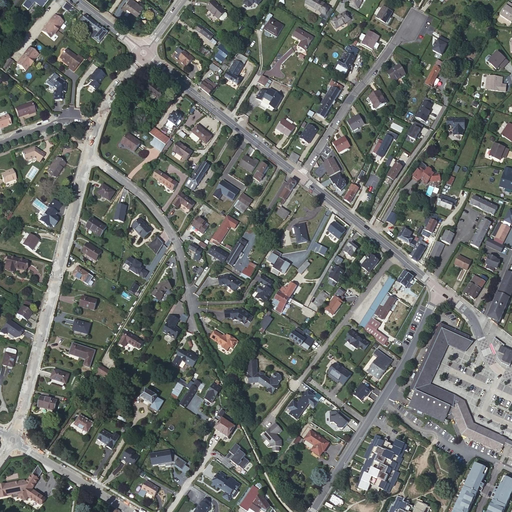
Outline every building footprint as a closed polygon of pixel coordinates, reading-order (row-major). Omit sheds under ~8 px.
[(45,0),(27,0),(23,6),(28,10),(31,5),(38,11),(41,7),(41,8),(47,1),(45,0)] [(127,0),(122,9),(125,11),(127,9),(136,16),(143,7),(133,0),(127,0)] [(326,20),(333,9),(325,5),(324,6),(320,3),(320,2),(317,0),(307,0),(306,3),(322,13),(320,17),(326,20)] [(354,0),(351,6),(357,10),(362,0),(354,0)] [(214,2),(207,9),(218,20),(226,12),(214,2)] [(511,21),(511,9),(511,10),(511,9),(511,4),(509,2),(500,15),(511,23),(511,21)] [(380,16),(378,15),(376,18),(385,24),(389,16),(390,17),(393,12),(383,6),(381,11),(382,12),(380,16)] [(342,16),(341,15),(331,21),(335,28),(350,20),(347,13),(342,16)] [(55,15),(42,31),(50,38),(54,34),(55,34),(60,28),(59,27),(63,22),(55,15)] [(84,15),(83,16),(80,20),(90,28),(91,28),(95,23),(84,15)] [(264,31),(277,38),(283,27),(270,20),(272,18),(269,16),(265,22),(268,23),(264,31)] [(98,43),(106,34),(107,33),(95,23),(91,28),(93,30),(89,36),(98,43)] [(195,31),(210,41),(214,37),(199,25),(195,31)] [(298,47),(305,51),(313,38),(298,29),(293,37),(301,42),(298,47)] [(363,41),(362,45),(373,50),(376,49),(377,49),(380,45),(376,43),(380,37),(369,31),(366,36),(364,35),(361,40),(363,41)] [(214,37),(210,41),(215,45),(219,41),(214,37)] [(432,50),(441,55),(448,41),(440,37),(436,44),(435,43),(435,44),(434,46),(433,46),(434,47),(432,50)] [(230,52),(223,46),(216,57),(223,62),(230,52)] [(354,57),(359,49),(352,46),(349,51),(342,62),(339,60),(333,69),(346,76),(352,64),(353,62),(355,58),(354,57)] [(29,48),(16,64),(25,71),(29,66),(30,67),(35,60),(34,59),(38,55),(29,48)] [(72,66),(70,69),(73,72),(82,61),(77,57),(66,49),(60,58),(63,60),(72,66)] [(179,58),(182,61),(183,62),(181,63),(186,67),(194,58),(190,55),(189,56),(185,52),(179,58)] [(488,56),(485,59),(485,60),(488,62),(496,70),(499,66),(501,64),(504,67),(509,62),(497,52),(492,57),(489,55),(488,56)] [(241,54),(238,59),(244,62),(246,58),(241,54)] [(234,77),(244,62),(238,59),(236,61),(233,60),(227,70),(230,72),(225,79),(237,86),(240,81),(234,77)] [(68,68),(70,69),(72,66),(63,60),(62,61),(70,67),(68,68)] [(439,68),(442,63),(438,61),(425,84),(432,87),(442,69),(439,68)] [(213,64),(209,69),(215,73),(216,71),(221,75),(223,71),(220,70),(221,69),(213,64)] [(391,72),(390,70),(387,72),(392,82),(400,77),(401,78),(406,75),(400,65),(395,68),(396,70),(391,72)] [(97,70),(90,79),(93,81),(89,86),(96,90),(99,85),(98,84),(105,76),(97,70)] [(262,76),(258,82),(264,86),(265,86),(269,80),(262,76)] [(506,84),(502,84),(499,84),(500,77),(487,76),(486,89),(505,91),(506,84)] [(61,101),(62,95),(62,93),(64,93),(65,93),(66,85),(63,83),(64,82),(59,78),(55,82),(56,83),(53,87),(56,89),(56,92),(54,92),(53,101),(61,101)] [(209,95),(216,86),(214,84),(212,85),(206,80),(200,88),(209,95)] [(325,94),(335,100),(343,87),(331,81),(329,86),(330,86),(325,94)] [(164,94),(149,82),(145,88),(159,100),(164,94)] [(267,92),(261,89),(255,98),(261,102),(264,98),(271,103),(268,106),(274,110),(282,98),(277,95),(277,93),(270,88),(267,92)] [(376,109),(387,103),(382,95),(379,91),(369,97),(376,109)] [(325,118),(335,100),(325,94),(320,103),(323,105),(318,114),(325,118)] [(416,117),(424,121),(427,116),(426,116),(427,114),(429,112),(428,111),(433,101),(426,97),(416,117)] [(264,98),(261,102),(268,106),(271,103),(264,98)] [(17,116),(27,113),(33,111),(33,109),(30,102),(30,101),(14,107),(17,116)] [(175,126),(181,117),(173,112),(167,121),(175,126)] [(0,127),(2,126),(2,128),(10,125),(7,115),(0,117),(0,127)] [(360,127),(364,125),(360,117),(359,115),(347,122),(352,131),(360,126),(360,127)] [(177,128),(184,119),(181,117),(175,126),(177,128)] [(453,118),(446,118),(445,126),(452,126),(452,128),(454,130),(453,131),(453,134),(454,136),(462,136),(462,133),(463,132),(463,130),(464,130),(465,119),(458,119),(458,120),(453,120),(453,118)] [(284,122),(285,121),(283,119),(276,128),(283,133),(283,134),(288,138),(295,128),(290,124),(289,126),(284,122)] [(409,137),(415,140),(416,137),(418,138),(420,134),(418,134),(420,129),(421,130),(423,126),(415,122),(413,125),(411,125),(406,135),(410,136),(409,137)] [(511,140),(511,125),(509,123),(501,134),(511,141),(511,140)] [(309,144),(312,139),(311,138),(317,129),(309,124),(300,138),(309,144)] [(211,137),(198,126),(196,129),(194,128),(191,132),(192,133),(193,134),(191,137),(196,141),(198,138),(205,143),(211,137)] [(154,128),(149,134),(154,138),(165,146),(170,140),(154,128)] [(140,143),(127,134),(121,142),(129,148),(134,152),(140,143)] [(381,144),(376,154),(382,158),(393,139),(386,136),(381,144)] [(338,141),(333,144),(338,153),(346,148),(347,149),(350,147),(345,137),(341,139),(340,138),(337,140),(338,141)] [(165,146),(154,138),(150,145),(161,153),(163,149),(165,146)] [(191,152),(178,143),(173,150),(186,160),(191,152)] [(372,153),(376,154),(381,144),(378,143),(372,153)] [(500,161),(501,157),(502,154),(506,156),(508,150),(494,144),(489,156),(500,161)] [(34,159),(39,162),(44,155),(35,148),(22,153),(25,162),(34,159)] [(289,158),(296,164),(300,157),(292,152),(289,158)] [(247,157),(244,155),(238,165),(251,173),(258,162),(255,160),(253,163),(247,159),(247,157)] [(56,158),(47,171),(55,178),(65,164),(56,158)] [(322,164),(325,169),(327,168),(330,173),(328,174),(329,177),(339,172),(335,164),(336,164),(333,158),(322,164)] [(190,179),(189,178),(185,185),(193,191),(208,167),(208,164),(206,163),(203,163),(201,162),(190,179)] [(267,166),(262,163),(252,178),(258,182),(263,175),(262,174),(267,166)] [(396,164),(388,177),(393,181),(402,167),(396,164)] [(420,176),(422,177),(425,179),(427,181),(430,177),(430,176),(433,178),(442,176),(440,170),(435,172),(432,170),(432,168),(428,166),(426,170),(420,166),(413,175),(419,179),(420,176)] [(511,177),(510,176),(511,174),(511,170),(511,169),(505,167),(499,186),(511,190),(511,177)] [(17,180),(13,171),(6,173),(2,175),(5,184),(17,180)] [(365,173),(361,171),(357,178),(361,181),(365,173)] [(453,171),(447,183),(451,185),(457,173),(453,171)] [(173,182),(170,181),(156,172),(152,178),(157,181),(157,180),(158,181),(166,187),(167,186),(172,190),(176,184),(173,182)] [(339,173),(330,178),(334,186),(335,185),(337,188),(341,191),(346,185),(345,183),(346,182),(344,179),(343,180),(339,173)] [(290,179),(290,180),(277,202),(282,205),(296,184),(296,183),(290,179)] [(222,181),(212,196),(218,200),(221,194),(232,201),(238,192),(228,185),(227,185),(226,184),(222,181)] [(351,184),(343,199),(349,204),(359,188),(351,184)] [(114,193),(103,185),(97,193),(109,201),(114,193)] [(194,204),(180,194),(172,205),(176,208),(180,203),(189,210),(194,204)] [(239,202),(247,207),(251,202),(241,195),(237,201),(239,202)] [(457,201),(444,196),(440,205),(446,208),(451,210),(453,206),(455,206),(457,201)] [(498,208),(473,196),(470,204),(474,206),(483,211),(489,214),(494,216),(498,208)] [(61,206),(53,200),(48,207),(49,208),(39,221),(41,223),(47,227),(48,226),(50,228),(51,226),(54,227),(57,223),(56,221),(58,219),(55,217),(57,214),(56,213),(61,206)] [(243,213),(247,207),(239,202),(235,207),(243,213)] [(126,206),(117,205),(114,221),(123,222),(126,206)] [(289,213),(280,207),(276,214),(284,220),(289,213)] [(391,212),(386,221),(394,225),(399,217),(391,212)] [(436,221),(439,216),(432,213),(430,216),(430,217),(436,221)] [(211,239),(219,244),(229,227),(234,229),(238,223),(227,216),(225,218),(211,239)] [(192,225),(196,228),(199,231),(198,231),(202,234),(207,227),(204,225),(205,223),(198,217),(192,225)] [(91,219),(89,222),(91,224),(87,229),(100,237),(106,228),(91,219)] [(151,231),(140,219),(132,227),(143,239),(151,231)] [(472,242),(471,245),(478,249),(492,223),(484,219),(482,223),(479,229),(475,235),(472,242)] [(428,220),(424,230),(432,233),(437,223),(431,220),(430,221),(428,220)] [(327,231),(328,231),(333,236),(334,236),(341,228),(334,223),(327,231)] [(307,241),(303,225),(294,227),(295,229),(291,229),(293,234),(296,234),(298,243),(307,241)] [(511,229),(502,225),(496,238),(505,243),(511,229)] [(414,247),(417,242),(414,241),(409,238),(412,233),(404,228),(398,238),(414,247)] [(429,233),(423,231),(420,237),(425,240),(429,233)] [(445,231),(440,241),(448,245),(449,243),(452,238),(453,235),(445,231)] [(26,233),(20,242),(23,244),(23,245),(32,251),(38,241),(27,234),(28,233),(27,233),(26,233)] [(156,254),(163,244),(157,238),(148,246),(156,254)] [(488,238),(485,244),(501,252),(504,246),(488,238)] [(246,243),(241,240),(226,264),(231,266),(246,243)] [(417,263),(417,262),(425,248),(427,246),(422,243),(418,241),(417,242),(414,247),(410,255),(413,257),(412,260),(417,263)] [(444,245),(436,242),(427,262),(434,265),(444,245)] [(101,252),(87,243),(82,252),(95,260),(101,252)] [(327,250),(315,243),(311,250),(317,253),(318,252),(324,255),(327,250)] [(350,243),(343,252),(350,258),(357,249),(350,243)] [(202,251),(192,245),(189,250),(195,254),(193,259),(198,261),(200,257),(199,256),(202,251)] [(224,263),(228,255),(213,246),(208,254),(224,263)] [(281,254),(274,249),(267,260),(271,263),(270,264),(273,266),(272,267),(281,273),(282,273),(283,271),(285,272),(290,265),(279,258),(281,254)] [(367,259),(362,265),(361,267),(369,273),(378,261),(369,254),(366,258),(367,259)] [(488,265),(486,268),(493,271),(494,267),(497,268),(500,261),(496,259),(494,258),(494,257),(489,255),(486,264),(488,265)] [(459,256),(455,264),(467,271),(471,262),(459,256)] [(12,267),(14,268),(25,271),(27,262),(7,257),(4,270),(11,271),(12,267)] [(137,274),(144,278),(147,272),(142,269),(139,267),(141,264),(135,261),(134,262),(128,259),(125,264),(130,268),(129,270),(137,275),(137,274)] [(309,265),(305,262),(297,272),(300,275),(309,265)] [(256,267),(250,263),(246,270),(244,269),(241,273),(250,278),(256,267)] [(329,277),(336,282),(343,271),(335,266),(332,270),(333,270),(331,272),(328,276),(329,277)] [(83,282),(88,274),(77,267),(72,275),(83,282)] [(491,320),(498,325),(511,290),(511,271),(509,270),(505,280),(503,279),(500,288),(501,289),(499,293),(498,293),(497,293),(499,294),(496,301),(494,300),(491,309),(492,310),(489,318),(492,319),(491,320)] [(405,288),(413,278),(404,271),(396,282),(394,287),(397,290),(401,285),(405,288)] [(229,278),(230,276),(228,275),(217,278),(219,286),(223,286),(234,292),(237,287),(239,286),(241,283),(232,278),(231,279),(229,278)] [(259,282),(263,285),(264,285),(263,287),(261,287),(261,286),(257,292),(259,293),(256,298),(260,300),(262,300),(266,302),(273,291),(269,288),(273,281),(263,276),(259,282)] [(388,292),(396,279),(390,276),(358,326),(364,329),(371,319),(388,292)] [(480,279),(475,276),(464,293),(474,300),(485,283),(480,279)] [(170,287),(167,279),(159,283),(159,284),(157,285),(151,295),(159,300),(162,296),(161,295),(164,290),(170,287)] [(136,282),(134,281),(129,290),(134,293),(138,285),(135,283),(136,282)] [(285,289),(281,287),(278,292),(289,298),(291,295),(296,287),(290,283),(286,288),(285,289)] [(332,298),(333,298),(325,309),(326,309),(326,310),(333,314),(342,303),(340,302),(342,299),(340,297),(343,294),(338,290),(332,298)] [(289,298),(278,292),(272,303),(277,306),(275,310),(280,313),(287,302),(289,298)] [(328,296),(322,292),(313,304),(319,308),(328,296)] [(389,297),(386,295),(380,306),(381,306),(384,308),(389,297)] [(96,301),(83,297),(80,306),(94,310),(96,301)] [(389,297),(384,308),(378,317),(384,320),(395,301),(389,297)] [(378,317),(384,308),(381,306),(375,315),(378,317)] [(21,317),(26,321),(31,314),(22,307),(16,314),(17,315),(15,317),(18,319),(19,318),(20,319),(21,317)] [(237,310),(222,314),(224,322),(231,321),(232,323),(236,321),(242,325),(245,322),(245,323),(246,322),(248,323),(251,318),(244,314),(245,313),(240,310),(239,311),(237,310)] [(264,314),(262,318),(257,325),(264,330),(271,320),(264,314)] [(176,319),(169,315),(165,322),(166,324),(162,332),(165,334),(166,333),(174,338),(178,331),(172,327),(176,319)] [(377,341),(383,345),(387,340),(376,331),(380,324),(371,319),(364,329),(364,330),(377,341)] [(21,328),(8,320),(0,331),(0,332),(3,335),(6,334),(7,333),(9,334),(10,335),(15,338),(18,338),(24,330),(21,328)] [(75,321),(74,327),(75,328),(75,331),(87,334),(90,325),(75,321)] [(408,406),(418,411),(422,413),(444,422),(446,416),(453,414),(451,408),(463,404),(455,400),(455,399),(456,399),(457,397),(437,388),(435,392),(425,387),(446,341),(463,348),(467,344),(468,336),(440,324),(410,389),(415,391),(408,406)] [(307,350),(315,339),(308,335),(305,339),(301,337),(304,332),(297,328),(294,332),(290,338),(301,345),(301,346),(307,350)] [(358,337),(358,335),(351,329),(347,334),(349,335),(345,339),(350,343),(356,348),(357,346),(363,350),(368,343),(365,341),(364,341),(358,337)] [(210,339),(213,341),(218,333),(215,330),(210,339)] [(138,340),(126,332),(119,343),(125,346),(127,343),(134,347),(134,346),(138,349),(141,344),(137,341),(138,340)] [(218,333),(213,341),(217,344),(220,347),(221,349),(226,352),(229,348),(231,350),(235,344),(237,341),(227,335),(226,336),(225,337),(223,336),(218,333)] [(494,338),(491,344),(498,360),(501,364),(509,367),(511,360),(511,351),(511,350),(504,347),(504,346),(494,338)] [(94,351),(73,344),(70,354),(86,359),(84,366),(89,367),(94,351)] [(5,353),(2,365),(12,368),(15,355),(16,352),(15,350),(7,348),(6,349),(5,353)] [(377,350),(373,354),(378,358),(378,359),(376,361),(371,368),(369,371),(368,372),(378,380),(392,361),(377,350)] [(197,359),(187,352),(185,355),(179,351),(172,364),(178,367),(181,362),(192,368),(197,359)] [(262,375),(257,373),(255,373),(254,368),(254,367),(253,360),(242,362),(241,364),(242,370),(245,370),(247,376),(246,377),(246,379),(248,379),(249,383),(253,382),(253,383),(257,382),(264,386),(264,385),(267,387),(266,390),(271,393),(275,389),(276,389),(278,386),(278,384),(277,383),(281,379),(280,377),(275,373),(270,380),(262,375)] [(335,364),(332,368),(334,370),(330,375),(343,385),(350,375),(335,364)] [(111,381),(115,375),(101,367),(97,373),(111,381)] [(69,375),(54,369),(50,379),(66,384),(69,375)] [(188,383),(180,379),(177,383),(183,386),(186,388),(188,383)] [(176,399),(183,386),(177,383),(170,396),(176,399)] [(193,385),(189,383),(188,383),(186,388),(189,390),(179,404),(184,407),(197,388),(193,385)] [(221,389),(213,384),(207,392),(204,400),(211,404),(221,389)] [(366,395),(370,391),(361,384),(353,395),(363,403),(361,401),(365,394),(366,395)] [(145,389),(140,398),(152,405),(151,407),(157,411),(163,402),(156,398),(157,396),(145,389)] [(313,406),(318,399),(314,396),(306,390),(296,404),(292,401),(287,408),(291,411),(289,414),(296,419),(308,403),(313,406)] [(56,401),(41,397),(38,407),(54,410),(56,401)] [(505,446),(506,443),(472,427),(463,404),(451,408),(453,414),(462,436),(501,454),(505,446)] [(221,419),(223,416),(226,413),(221,410),(217,416),(221,419)] [(338,430),(343,429),(343,427),(341,426),(343,424),(345,426),(350,419),(339,411),(337,413),(336,412),(330,413),(330,424),(334,424),(337,427),(338,430)] [(92,423),(80,416),(77,422),(76,421),(74,425),(87,432),(92,423)] [(228,437),(235,427),(230,424),(231,421),(228,419),(226,422),(221,419),(216,427),(215,426),(214,428),(215,428),(215,429),(228,437)] [(273,419),(268,426),(269,426),(268,428),(266,428),(264,431),(265,431),(263,435),(266,438),(268,438),(271,440),(272,444),(274,443),(276,448),(281,446),(280,442),(283,441),(282,436),(275,430),(276,429),(278,429),(281,425),(273,419)] [(102,429),(96,440),(105,444),(106,443),(107,444),(106,446),(112,449),(119,436),(114,433),(113,435),(102,429)] [(303,439),(313,445),(316,447),(313,452),(319,456),(322,451),(327,443),(309,431),(303,439)] [(381,437),(376,435),(371,445),(370,444),(364,458),(367,459),(361,472),(363,473),(357,487),(367,491),(370,484),(389,493),(392,486),(394,487),(399,473),(396,472),(402,459),(400,458),(406,444),(396,440),(393,446),(392,446),(386,443),(379,441),(381,437)] [(242,470),(249,462),(243,458),(245,456),(242,453),(243,451),(240,448),(235,444),(229,452),(234,456),(230,461),(231,462),(230,463),(234,467),(235,465),(237,467),(238,466),(242,470)] [(133,453),(134,451),(128,448),(122,459),(126,462),(127,461),(129,462),(127,464),(132,467),(138,455),(133,453)] [(173,463),(176,462),(176,465),(183,469),(187,462),(174,453),(171,453),(170,451),(153,455),(152,456),(154,466),(159,464),(160,466),(166,464),(167,466),(171,465),(173,463)] [(192,465),(187,462),(183,469),(188,472),(192,465)] [(476,491),(481,493),(484,486),(479,484),(481,480),(482,481),(487,470),(475,465),(474,465),(476,466),(475,469),(473,468),(470,475),(472,476),(470,479),(468,479),(460,495),(462,496),(461,499),(459,499),(458,499),(460,500),(459,503),(457,502),(452,511),(467,511),(476,494),(475,494),(476,491)] [(218,475),(216,474),(211,481),(213,482),(211,485),(216,488),(218,485),(222,488),(221,490),(225,492),(221,496),(228,501),(231,496),(229,495),(233,489),(235,490),(239,484),(234,481),(235,480),(230,477),(227,481),(223,479),(224,476),(219,473),(218,475)] [(24,481),(0,486),(0,498),(11,496),(12,499),(17,498),(23,501),(25,501),(28,496),(40,504),(44,497),(32,490),(37,481),(30,476),(26,483),(24,481)] [(494,491),(491,498),(496,500),(494,503),(492,502),(487,511),(503,511),(510,498),(508,497),(509,495),(511,495),(511,492),(511,482),(504,478),(499,488),(500,489),(499,493),(494,491)] [(142,489),(139,494),(144,497),(148,492),(155,495),(159,488),(151,483),(147,481),(142,489)] [(248,511),(261,491),(253,486),(239,506),(248,511)] [(270,511),(272,509),(269,507),(268,509),(267,506),(268,505),(260,494),(247,511),(270,511)] [(425,511),(428,507),(417,502),(414,510),(400,504),(402,500),(396,498),(392,508),(390,507),(388,511),(425,511)] [(207,505),(201,501),(194,510),(195,510),(193,511),(204,511),(206,510),(206,511),(209,507),(207,505)]
